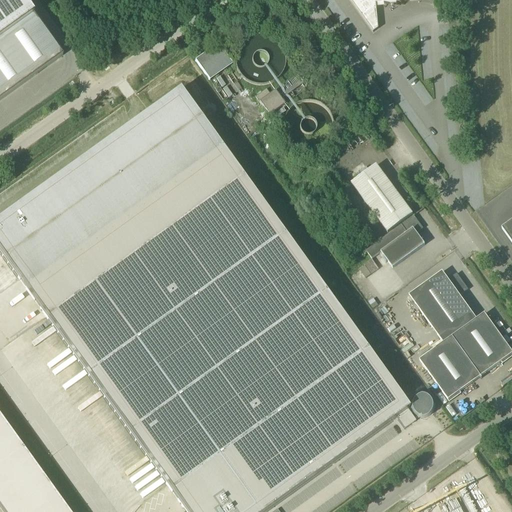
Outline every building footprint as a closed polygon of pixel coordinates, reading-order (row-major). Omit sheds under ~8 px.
[(0,0),(0,100),(62,56),(21,0),(0,0)] [(349,0),(373,33),(378,29),(376,4),(414,0),(349,0)] [(255,97),(269,116),(307,89),(297,75),(270,95),(266,90),(255,97)] [(270,511),(413,410),(226,150),(31,290),(190,511),(270,511)] [(376,166),(351,184),(388,233),(412,215),(376,166)] [(421,227),(414,217),(366,251),(372,259),(379,254),(382,259),(384,257),(392,269),(425,245),(417,234),(421,231),(420,230),(421,227)] [(511,221),(502,229),(511,243),(511,221)] [(443,344),(452,338),(476,320),(459,296),(468,290),(457,275),(448,281),(442,272),(409,296),(443,344)] [(484,314),(476,320),(452,338),(481,378),(501,363),(502,364),(511,357),(511,352),(508,346),(507,346),(484,314)] [(460,392),(481,378),(452,338),(443,344),(419,361),(442,393),(449,403),(461,394),(460,392)] [(0,509),(2,511),(68,511),(0,417),(0,509)] [(511,440),(511,439),(508,434),(503,438),(507,444),(511,440)]
